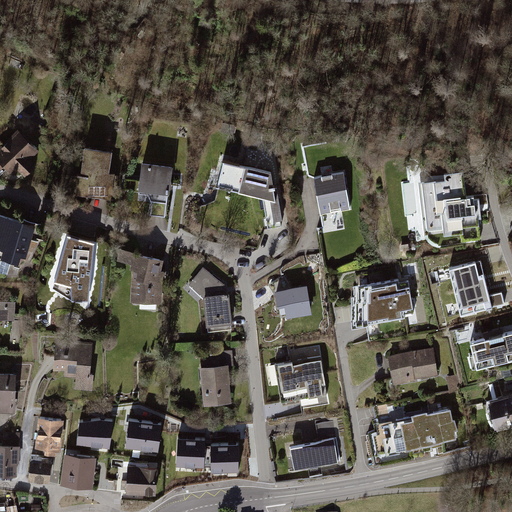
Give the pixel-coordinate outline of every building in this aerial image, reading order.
[(42,154),(9,126),(0,136),(0,172),(8,179),(15,169),(33,184),(43,171),(35,164),(42,154)] [(326,147),(299,151),(304,179),(312,177),(319,219),(349,213),(341,166),(330,168),(326,147)] [(115,198),(115,150),(86,150),(86,198),(115,198)] [(169,161),(145,162),(145,200),(159,200),(159,215),(169,215),(169,161)] [(275,173),(228,164),(217,195),(268,208),(270,222),(282,220),(275,173)] [(419,183),(425,233),(443,231),(444,237),(464,235),(464,229),(479,227),(478,219),(482,219),(479,200),(475,200),(474,198),(467,199),(464,171),(444,174),(444,180),(419,183)] [(33,222),(0,212),(0,270),(17,275),(33,222)] [(93,239),(67,232),(53,279),(70,284),(70,298),(88,299),(93,239)] [(160,265),(130,258),(131,310),(158,310),(160,265)] [(486,260),(446,269),(454,306),(466,303),(469,317),(503,309),(499,291),(494,292),(486,260)] [(206,267),(193,281),(204,298),(203,336),(231,336),(230,298),(206,267)] [(410,280),(371,283),(374,316),(389,315),(389,311),(412,309),(410,280)] [(314,290),(275,295),(279,324),(290,323),(290,326),(318,323),(314,290)] [(0,305),(0,324),(10,325),(11,306),(0,305)] [(496,331),(475,336),(481,364),(488,362),(491,376),(511,371),(511,351),(510,352),(509,346),(500,348),(496,331)] [(88,347),(51,344),(49,372),(60,373),(60,378),(70,379),(69,393),(90,394),(91,376),(86,376),(88,347)] [(208,368),(236,363),(233,348),(205,353),(208,368)] [(431,349),(386,357),(391,387),(437,379),(431,349)] [(326,353),(285,360),(290,391),(299,390),(299,395),(332,389),(326,353)] [(226,368),(195,372),(199,410),(230,407),(226,368)] [(11,377),(0,375),(0,414),(10,415),(11,377)] [(458,388),(456,376),(449,377),(450,389),(458,388)] [(511,394),(490,401),(498,430),(511,426),(511,394)] [(431,411),(396,419),(400,438),(408,436),(411,451),(455,441),(448,411),(432,415),(431,411)] [(100,415),(79,419),(76,441),(109,445),(113,417),(100,415)] [(161,421),(128,417),(125,444),(158,448),(161,421)] [(60,420),(34,418),(32,450),(58,451),(60,420)] [(335,465),(330,433),(291,439),(296,471),(335,465)] [(205,436),(177,435),(176,462),(204,464),(205,436)] [(239,441),(211,441),(211,468),(239,468),(239,441)] [(13,445),(0,444),(0,478),(12,479),(13,445)] [(95,455),(64,451),(61,482),(92,485),(95,455)] [(48,484),(53,461),(31,456),(26,479),(48,484)] [(155,470),(136,469),(123,469),(122,494),(155,495),(155,470)]
